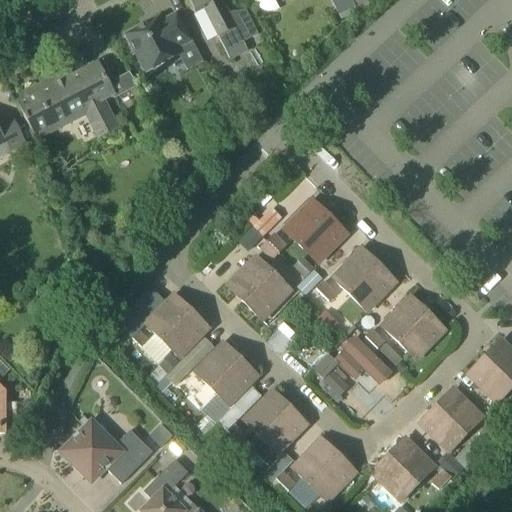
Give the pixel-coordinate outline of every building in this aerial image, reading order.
[(202,9),(217,37),(225,52),(257,36),(244,12),(229,20),(218,0),(185,0),(193,14),(202,9)] [(328,0),(337,16),(353,7),(350,0),(349,0),(328,0)] [(157,17),(123,36),(143,74),(176,56),(185,72),(202,64),(175,14),(160,22),(157,17)] [(102,61),(95,64),(56,85),(53,78),(12,99),(34,141),(84,115),(97,139),(116,129),(101,100),(110,96),(113,101),(137,88),(128,73),(112,82),(102,61)] [(0,158),(24,147),(11,122),(0,127),(0,158)] [(199,146),(183,156),(192,169),(199,165),(207,160),(206,157),(199,146)] [(261,239),(280,220),(270,209),(251,228),(261,239)] [(303,209),(281,231),(316,265),(344,235),(324,216),(317,222),(303,209)] [(95,245),(105,263),(133,237),(123,221),(108,230),(111,235),(95,245)] [(261,239),(251,228),(236,243),(248,254),(262,240),(261,239)] [(91,243),(85,247),(97,266),(103,262),(91,243)] [(270,263),(278,255),(266,243),(258,251),(270,263)] [(365,313),(393,284),(373,264),(366,271),(353,257),(331,280),(365,313)] [(254,259),(253,260),(232,281),(246,295),(239,302),(260,321),(288,292),(254,259)] [(304,281),(296,290),(305,298),(313,289),(321,281),(313,272),(304,281)] [(315,291),(327,303),(335,295),(322,283),(315,291)] [(206,330),(186,310),(179,317),(165,303),(143,326),(177,359),(206,330)] [(414,361),(442,332),(422,312),(415,319),(402,305),(380,328),(414,361)] [(135,309),(118,327),(139,348),(146,341),(133,329),(144,318),(135,309)] [(363,338),(375,351),(382,344),(370,332),(363,338)] [(179,365),(178,363),(165,376),(166,376),(164,378),(174,388),(212,349),(203,340),(179,365)] [(354,340),(333,361),(337,366),(350,379),(359,369),(376,385),(388,374),(354,340)] [(402,362),(384,345),(378,352),(395,368),(402,362)] [(466,375),(494,404),(511,385),(511,354),(506,348),(492,362),(486,355),(466,375)] [(214,351),(194,372),(192,374),(226,407),(255,378),(235,358),(228,365),(214,351)] [(157,367),(165,376),(178,363),(169,355),(157,367)] [(327,356),(312,372),(322,382),(332,372),(337,366),(333,361),(328,356),(327,356)] [(227,413),(226,412),(214,424),(237,447),(246,438),(233,425),(261,398),(251,389),(227,413)] [(418,425),(447,453),(480,419),(458,397),(444,411),(437,404),(418,425)] [(241,421),(275,455),(304,426),(284,406),(277,413),(264,399),(241,421)] [(496,407),(488,415),(503,430),(511,422),(496,407)] [(497,431),(490,423),(478,435),(485,442),(497,431)] [(83,479),(85,477),(89,482),(102,469),(119,485),(150,454),(128,432),(112,448),(89,425),(61,453),(74,467),(73,469),(83,479)] [(159,426),(147,438),(160,450),(172,438),(159,426)] [(324,503),(353,474),(333,454),(326,461),(313,447),(290,469),(324,503)] [(389,454),(369,474),(399,502),(432,468),(410,447),(396,460),(389,454)] [(268,468),(251,451),(245,458),(262,474),(268,468)] [(446,468),(442,472),(430,484),(437,491),(449,479),(451,480),(462,469),(446,453),(438,461),(446,468)] [(291,463),(283,455),(265,473),(286,494),(295,486),(281,473),(291,463)] [(141,493),(149,501),(138,511),(197,511),(191,505),(173,488),(186,475),(173,462),(141,493)]
